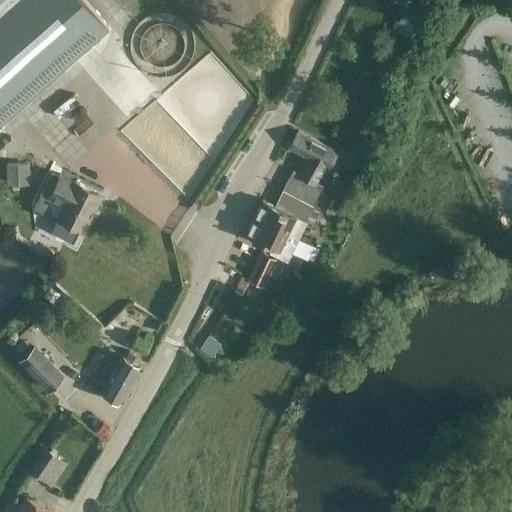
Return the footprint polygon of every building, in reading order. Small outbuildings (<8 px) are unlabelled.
[(0,0),(0,122),(108,26),(84,0),(0,0)] [(240,116),(256,102),(211,52),(198,64),(209,76),(206,78),(240,116)] [(283,189),(301,198),(313,205),(322,187),(314,182),(323,166),(326,168),(335,152),(298,132),(290,148),(309,158),(297,180),(290,176),(283,189)] [(29,163),(7,164),(7,185),(30,185),(29,163)] [(74,238),(80,227),(82,228),(93,206),(96,208),(102,194),(75,181),(75,182),(60,175),(50,194),(65,202),(58,216),(61,217),(55,227),(56,232),(70,239),(74,238)] [(324,194),(318,206),(334,216),(340,204),(324,194)] [(306,221),(281,208),(263,200),(255,216),(298,237),(306,221)] [(298,237),(255,216),(246,234),(273,246),(270,252),(307,269),(317,247),(298,237)] [(271,271),(277,260),(261,252),(255,264),(271,271)] [(50,286),(42,295),(52,304),(60,294),(50,286)] [(222,334),(235,314),(228,309),(204,344),(221,355),(231,340),(222,334)] [(155,338),(140,329),(131,344),(147,353),(155,338)] [(62,377),(34,346),(20,361),(49,390),(62,377)] [(125,355),(103,393),(120,402),(140,366),(137,364),(141,358),(131,352),(129,357),(125,355)] [(45,446),(29,469),(52,485),(68,462),(45,446)] [(51,511),(26,498),(21,508),(11,503),(6,511),(51,511)]
